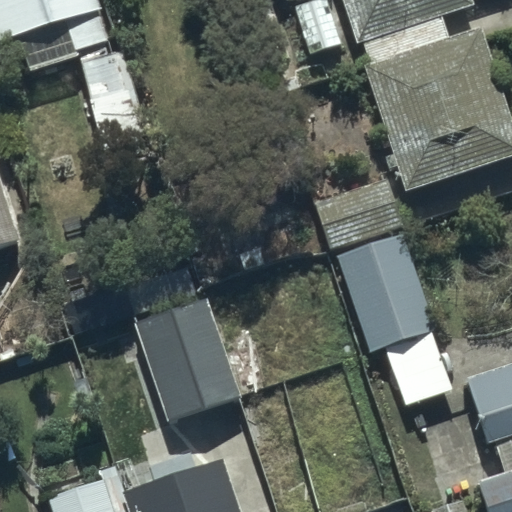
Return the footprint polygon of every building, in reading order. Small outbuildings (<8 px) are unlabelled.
[(0,0),(0,33),(67,13),(78,49),(111,39),(99,0),(0,0)] [(347,0),(411,189),(511,156),(511,107),(485,24),(456,33),(448,9),(477,0),(347,0)] [(123,48),(79,61),(104,144),(149,131),(123,48)] [(0,242),(26,234),(0,157),(0,242)] [(408,225),(391,174),(317,199),(333,250),(408,225)] [(316,222),(238,243),(245,269),(323,248),(316,222)] [(408,231),(340,254),(372,351),(441,327),(408,231)] [(206,298),(142,318),(173,419),(237,400),(206,298)] [(511,511),(511,359),(470,374),(492,438),(503,435),(511,461),(511,464),(483,474),(496,511),(511,511)] [(121,466),(50,489),(57,511),(246,511),(228,456),(128,488),(121,466)]
